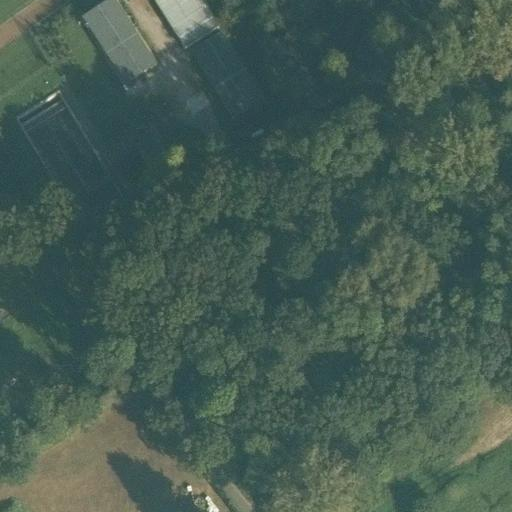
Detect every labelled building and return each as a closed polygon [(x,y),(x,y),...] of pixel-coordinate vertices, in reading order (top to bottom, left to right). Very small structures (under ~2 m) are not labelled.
[(151,0),(185,53),(219,32),(198,0),(151,0)] [(83,23),(125,87),(156,67),(115,3),(83,23)] [(192,57),(232,122),(262,103),(222,38),(192,57)] [(139,154),(154,180),(174,168),(159,142),(139,154)] [(136,190),(141,199),(154,191),(149,183),(136,190)]
